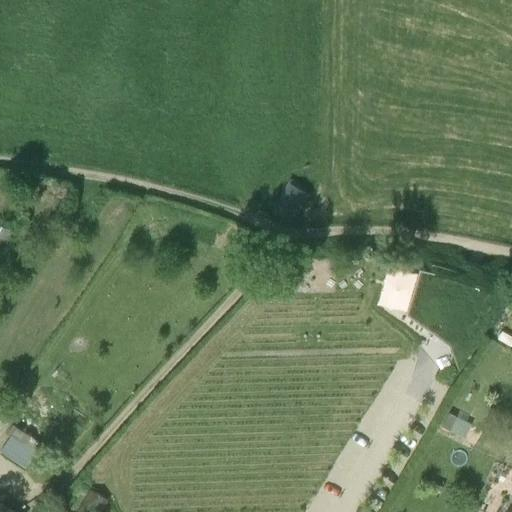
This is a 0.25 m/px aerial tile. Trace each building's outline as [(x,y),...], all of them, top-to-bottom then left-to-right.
[(280,211),(302,219),(314,187),(291,178),(280,211)] [(0,256),(11,232),(1,227),(0,228),(0,256)] [(339,260),(294,259),(292,292),(338,294),(339,260)] [(401,329),(467,359),(493,291),(415,274),(401,329)] [(454,412),(448,425),(468,434),(474,420),(454,412)] [(9,436),(15,426),(12,424),(6,433),(9,436)] [(0,452),(25,469),(41,443),(15,426),(9,436),(0,449),(0,452)] [(100,511),(101,511),(108,500),(90,489),(76,511),(100,511)]
